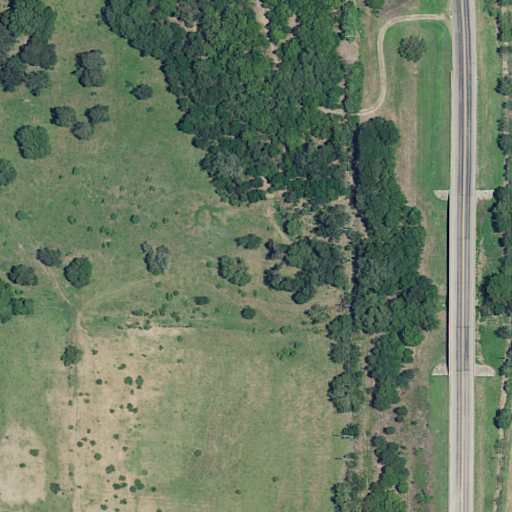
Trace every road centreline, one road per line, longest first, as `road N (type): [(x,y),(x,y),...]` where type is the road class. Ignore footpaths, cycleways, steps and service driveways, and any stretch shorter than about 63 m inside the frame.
road 1 (trunk): [(461,191),(456,0)]
road 2 (trunk): [(459,370),(461,191)]
road 3 (trunk): [(458,511),(459,370)]
